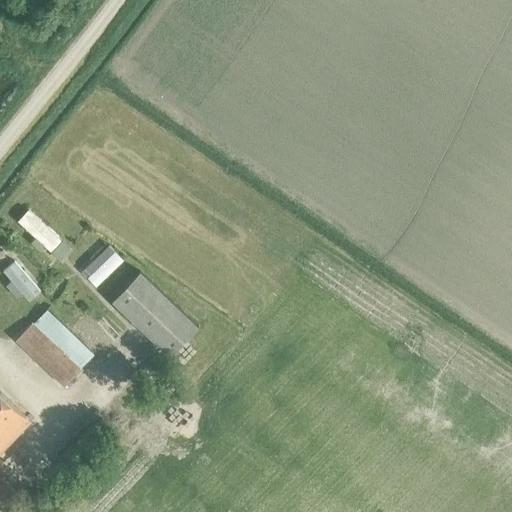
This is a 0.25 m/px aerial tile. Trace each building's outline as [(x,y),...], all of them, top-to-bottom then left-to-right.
[(61,242),(32,213),(23,221),(40,238),(37,242),(44,249),(48,246),(53,251),(61,242)] [(95,285),(122,259),(115,251),(97,267),(90,260),(83,266),(90,274),(87,277),(95,285)] [(33,286),(11,261),(3,268),(13,280),(7,285),(15,294),(20,289),(24,293),(33,286)] [(113,299),(173,353),(200,323),(140,269),(113,299)] [(16,337),(65,385),(80,370),(30,322),(16,337)] [(0,452),(31,421),(0,390),(0,452)] [(0,501),(8,510),(21,497),(0,476),(0,501)]
